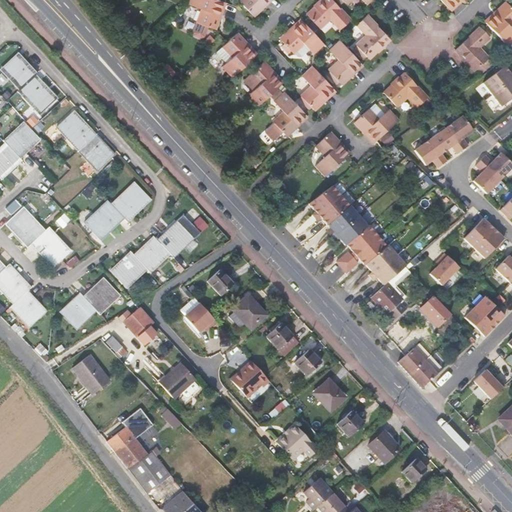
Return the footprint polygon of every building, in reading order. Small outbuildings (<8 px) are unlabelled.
[(208,26),(215,29),(220,17),(225,2),(219,0),(189,0),(188,4),(202,9),(194,32),(195,35),(202,37),(204,36),(208,26)] [(241,0),(240,2),(253,16),(263,7),(270,0),(241,0)] [(330,18),(340,29),(350,19),(332,0),(321,0),(314,7),(307,14),(319,28),(330,18)] [(461,0),(440,0),(450,10),(461,0)] [(485,22),(508,47),(511,42),(511,30),(508,26),(511,22),(511,9),(506,3),(496,12),(485,22)] [(367,14),(356,24),(366,35),(356,44),(368,58),(374,53),(389,39),(367,14)] [(293,53),(303,43),(313,54),(324,44),(301,19),(290,29),(280,39),(293,53)] [(478,48),(489,38),(479,27),(470,36),(455,50),(474,72),(488,59),(478,48)] [(237,33),(223,45),(233,56),(221,66),(231,77),(256,54),(243,39),(237,33)] [(328,70),(341,84),(349,77),(362,65),(339,40),(329,49),(338,60),(328,70)] [(32,76),(36,73),(16,52),(0,67),(0,71),(17,91),(32,76)] [(263,61),(244,79),(254,89),(248,95),(258,105),(283,82),(272,70),(263,61)] [(317,106),(335,90),(312,65),(301,74),(311,86),(301,95),(313,110),(317,106)] [(503,67),(483,83),(500,106),(511,96),(511,72),(510,70),(507,72),(503,67)] [(383,93),(396,107),(406,97),(416,108),(427,98),(404,73),(392,84),(383,93)] [(35,116),(53,99),(32,76),(17,91),(14,93),(35,116)] [(296,126),(307,116),(284,91),(274,101),(284,111),(273,121),(274,122),(265,131),(273,140),(283,131),(286,135),(296,126)] [(378,120),(368,109),(354,122),(374,143),(398,120),(389,110),(378,120)] [(72,111),(55,128),(77,151),(94,135),(72,111)] [(462,138),(472,131),(462,117),(415,150),(426,165),(431,161),(435,158),(441,166),(447,161),(442,153),(451,146),(457,154),(468,146),(462,138)] [(37,142),(20,124),(2,142),(4,145),(19,160),(37,142)] [(321,140),(315,145),(325,156),(315,166),(324,177),(349,154),(329,132),(321,140)] [(94,135),(77,151),(95,171),(113,155),(94,135)] [(19,160),(4,145),(0,149),(0,180),(1,182),(21,162),(19,160)] [(482,172),(473,181),(486,194),(511,167),(511,164),(500,153),(491,162),(484,156),(475,166),(482,172)] [(435,158),(431,161),(437,169),(441,166),(435,158)] [(146,203),(129,185),(109,204),(122,218),(126,222),(146,203)] [(321,218),(328,226),(328,225),(350,207),(332,187),(308,204),(316,213),(313,215),(318,221),(321,218)] [(511,197),(500,210),(505,215),(507,213),(511,217),(511,197)] [(109,204),(105,200),(82,223),(99,241),(122,218),(109,204)] [(368,227),(350,206),(350,207),(328,225),(334,233),(331,236),(336,242),(339,239),(346,246),(347,245),(368,227)] [(31,245),(45,231),(28,213),(10,230),(27,248),(31,245)] [(193,222),(201,232),(209,225),(200,216),(193,222)] [(484,258),(503,239),(483,219),(464,238),(484,258)] [(191,241),(174,222),(155,241),(169,256),(172,259),(191,241)] [(387,247),(369,226),(368,227),(347,245),(354,253),(351,255),(348,253),(337,263),(346,274),(358,264),(355,261),(358,259),(365,266),(366,265),(387,247)] [(52,268),(69,252),(48,228),(45,231),(31,245),(52,268)] [(155,241),(151,238),(132,257),(145,270),(149,275),(169,256),(155,241)] [(406,267),(388,246),(387,247),(366,265),(373,273),(369,276),(374,281),(377,278),(384,286),(405,267),(406,267)] [(132,257),(128,253),(110,271),(126,288),(145,270),(132,257)] [(443,287),(461,269),(445,254),(435,263),(438,266),(430,274),(443,287)] [(495,269),(511,284),(511,258),(508,255),(495,269)] [(25,293),(29,290),(7,266),(3,270),(0,272),(0,295),(11,307),(25,293)] [(220,296),(232,285),(219,271),(207,281),(220,296)] [(116,298),(100,281),(80,298),(93,313),(96,316),(116,298)] [(370,300),(384,317),(386,316),(399,305),(406,299),(391,282),(370,300)] [(27,331),(45,314),(25,293),(11,307),(7,310),(27,331)] [(80,298),(77,295),(57,313),(73,330),(93,313),(80,298)] [(252,331),(267,317),(249,296),(233,311),(239,317),(234,322),(245,334),(250,329),(252,331)] [(421,308),(437,325),(450,314),(433,296),(421,308)] [(504,316),(484,296),(464,316),(484,336),(504,316)] [(217,323),(200,303),(185,317),(199,333),(208,325),(211,329),(217,323)] [(399,305),(386,316),(392,322),(404,312),(399,305)] [(155,334),(149,327),(153,323),(139,308),(131,315),(127,310),(118,318),(122,323),(123,322),(143,344),(155,334)] [(278,325),(264,337),(284,358),(297,346),(278,325)] [(106,342),(115,352),(120,347),(111,338),(106,342)] [(424,388),(440,373),(416,348),(400,362),(424,388)] [(303,380),(318,367),(306,353),(291,366),(303,380)] [(92,394),(109,381),(89,355),(72,368),(92,394)] [(246,367),(247,369),(231,384),(246,400),(263,385),(265,387),(270,382),(252,361),(246,367)] [(192,380),(178,364),(156,383),(171,400),(192,380)] [(229,382),(231,384),(247,369),(246,367),(229,382)] [(493,379),(485,371),(473,382),(490,399),(504,386),(499,381),(497,383),(493,379)] [(345,399),(329,380),(313,394),(329,413),(345,399)] [(511,405),(498,419),(511,433),(511,405)] [(277,417),(283,412),(279,407),(273,412),(277,417)] [(180,423),(166,408),(159,415),(174,429),(180,423)] [(367,424),(355,411),(340,424),(352,437),(367,424)] [(308,457),(316,449),(294,424),(276,441),(292,459),(302,450),(308,457)] [(127,469),(147,455),(126,427),(106,442),(127,469)] [(367,447),(382,464),(398,450),(383,433),(367,447)] [(127,469),(142,486),(165,468),(152,451),(147,455),(127,469)] [(402,474),(413,486),(428,473),(417,461),(402,474)] [(330,492),(332,491),(319,476),(303,490),(308,496),(305,499),(312,508),(316,505),(330,492)] [(199,511),(182,492),(161,508),(163,511),(199,511)] [(346,511),(348,511),(330,492),(316,505),(322,511),(346,511)]
